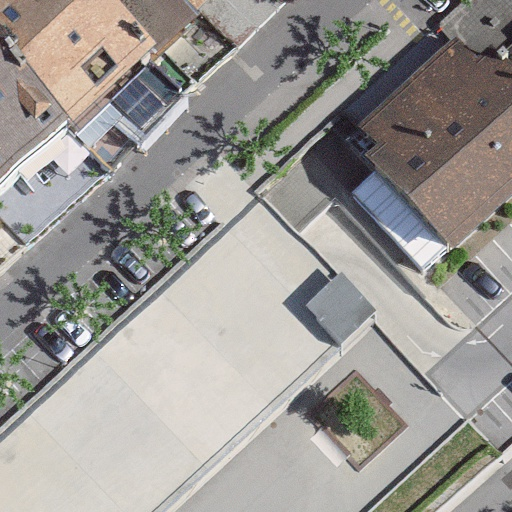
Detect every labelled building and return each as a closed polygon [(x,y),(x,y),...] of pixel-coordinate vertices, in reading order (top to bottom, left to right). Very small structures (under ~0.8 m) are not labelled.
[(82,0),(0,0),(0,58),(67,140),(152,74),(82,0)] [(82,0),(152,74),(198,30),(190,28),(163,0),(82,0)] [(163,0),(190,28),(218,0),(163,0)] [(511,39),(481,69),(456,43),(354,138),(378,163),(368,172),(454,264),(511,209),(511,39)] [(0,197),(67,140),(0,58),(0,197)] [(0,264),(102,179),(67,140),(0,197),(0,264)]
